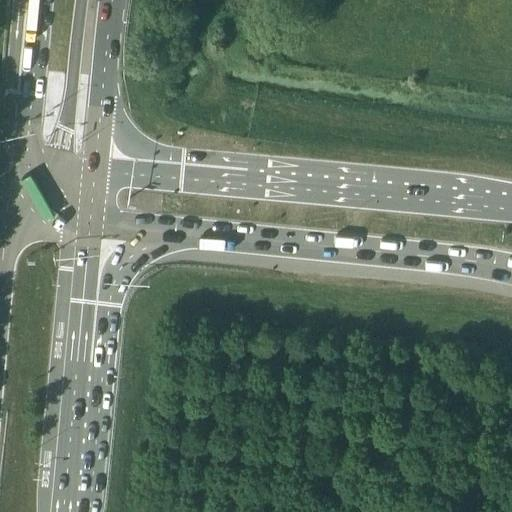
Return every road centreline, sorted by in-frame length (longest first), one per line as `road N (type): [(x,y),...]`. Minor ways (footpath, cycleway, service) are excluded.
road 1 (motorway): [(89,221),(511,269)]
road 2 (motorway): [(511,202),(95,165)]
road 3 (primary): [(62,511),(89,221)]
road 4 (primary): [(26,0),(7,193)]
road 5 (primary): [(95,165),(112,0)]
